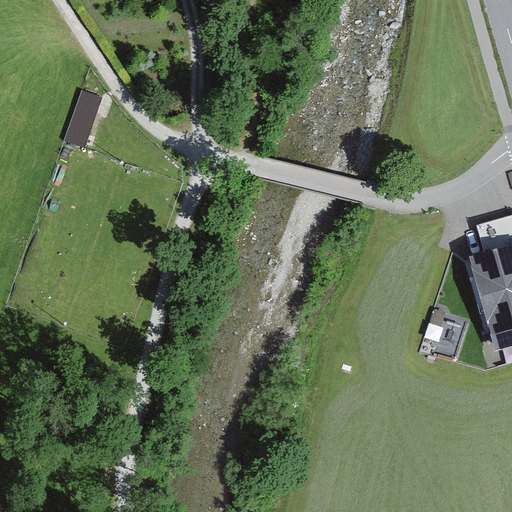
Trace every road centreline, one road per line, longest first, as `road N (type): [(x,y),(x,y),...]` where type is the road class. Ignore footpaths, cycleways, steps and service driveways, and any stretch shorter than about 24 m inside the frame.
road 1 (track): [(125,511),(123,461),(156,319),(208,158)]
road 2 (residential): [(257,168),(419,202),(458,190),(511,150)]
road 3 (residential): [(257,168),(208,158),(139,112),(60,0)]
